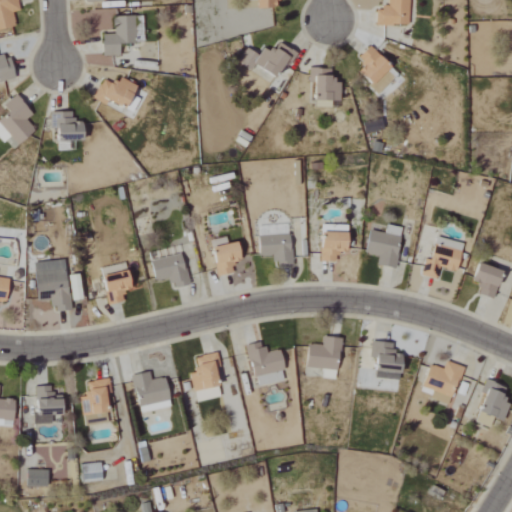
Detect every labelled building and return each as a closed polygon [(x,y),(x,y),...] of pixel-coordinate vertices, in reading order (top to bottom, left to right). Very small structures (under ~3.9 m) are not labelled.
[(0,0),(0,30),(15,27),(12,13),(20,11),(17,0),(0,0)] [(404,25),(405,0),(383,0),(383,7),(372,7),(371,24),(404,25)] [(96,34),(96,55),(118,55),(118,42),(138,42),(138,17),(108,17),(108,34),(96,34)] [(260,47),(248,63),(271,81),(292,55),(276,43),(268,53),(260,47)] [(351,71),(373,94),(393,75),(364,45),(354,55),(360,62),(351,71)] [(0,80),(9,79),(6,55),(0,55),(0,80)] [(327,68),(305,68),(304,95),(310,95),(310,107),(327,108),(328,101),(335,101),(336,82),(327,82),(327,68)] [(99,75),(89,100),(102,104),(103,101),(119,107),(127,86),(99,75)] [(0,141),(6,136),(14,145),(31,129),(22,119),(28,114),(12,95),(0,105),(0,141)] [(47,112),(48,141),(80,140),(79,123),(69,123),(69,111),(47,112)] [(397,227),(384,225),(383,233),(364,230),(361,254),(374,256),(373,266),(392,268),(397,227)] [(313,261),(333,262),(334,250),(343,250),(344,233),(314,231),(313,261)] [(253,236),(254,257),(270,256),(271,267),(289,266),(289,256),(303,255),(302,240),(295,240),(294,233),(253,236)] [(230,273),(229,261),(237,261),(235,242),(222,243),(221,236),(202,238),(207,276),(230,273)] [(452,272),(459,243),(428,236),(419,276),(432,279),(435,268),(452,272)] [(184,283),(180,254),(146,259),(149,281),(164,279),(165,286),(184,283)] [(95,268),(97,275),(122,270),(121,263),(95,268)] [(491,299),(498,270),(468,264),(465,280),(476,282),(473,295),(491,299)] [(67,310),(66,299),(75,299),(73,274),(61,274),(60,270),(30,271),(31,301),(49,300),(49,311),(67,310)] [(96,293),(100,292),(103,305),(120,300),(118,290),(127,288),(122,270),(92,278),(96,293)] [(303,344),(301,367),(319,369),(318,378),(333,379),(337,338),(319,336),(318,345),(303,344)] [(252,387),(282,379),(274,349),(260,353),(256,341),(241,345),(252,387)] [(398,355),(389,355),(389,343),(368,342),(366,378),(397,379),(398,355)] [(191,402),(216,397),(210,368),(215,367),(213,352),(190,356),(192,365),(184,367),(191,402)] [(457,366),(441,362),(439,368),(424,364),(417,388),(429,391),(427,399),(446,404),(457,366)] [(159,377),(146,380),(144,371),(127,374),(134,413),(165,407),(159,377)] [(107,393),(106,378),(82,381),(83,390),(74,391),(77,414),(103,411),(101,394),(107,393)] [(501,386),(480,381),(470,423),(486,427),(488,419),(500,422),(504,406),(497,404),(501,386)] [(45,386),(28,386),(29,424),(47,423),(46,415),(57,415),(57,395),(46,395),(45,386)] [(80,416),(81,426),(104,423),(103,412),(80,416)] [(95,464),(75,464),(76,481),(95,480),(95,464)] [(42,486),(42,470),(21,470),(20,486),(42,486)]
